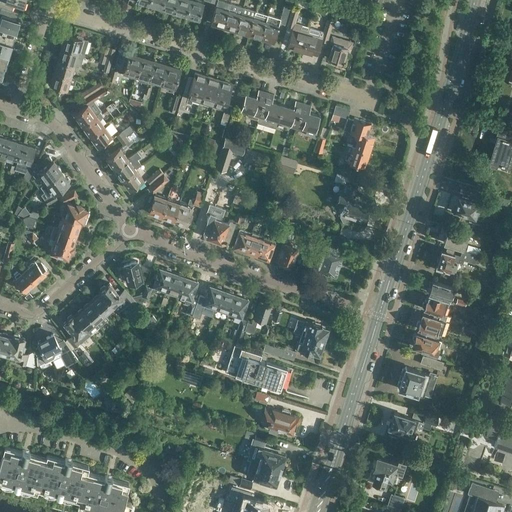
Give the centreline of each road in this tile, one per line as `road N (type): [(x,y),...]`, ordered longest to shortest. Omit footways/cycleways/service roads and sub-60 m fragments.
road 1 (residential): [(373,83),(368,100),(51,6)]
road 2 (primary): [(376,316),(474,0)]
road 3 (residential): [(376,316),(132,231)]
road 4 (primary): [(317,511),(376,316)]
road 5 (residential): [(132,231),(56,127),(17,108)]
road 6 (residential): [(132,231),(31,316),(0,307)]
